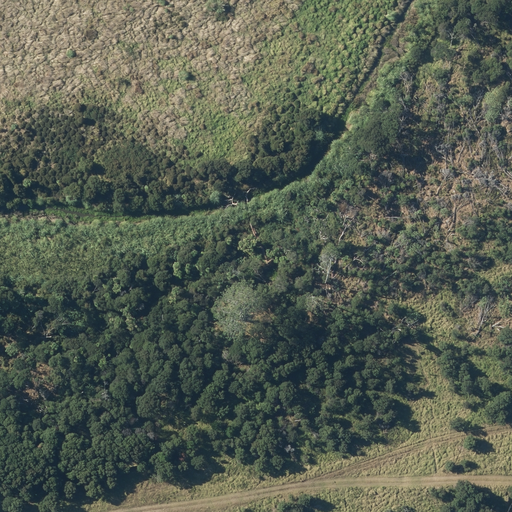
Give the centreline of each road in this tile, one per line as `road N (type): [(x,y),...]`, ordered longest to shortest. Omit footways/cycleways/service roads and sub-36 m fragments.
road 1 (track): [(128,511),(322,481),(511,480)]
road 2 (track): [(322,481),(467,435),(511,429)]
